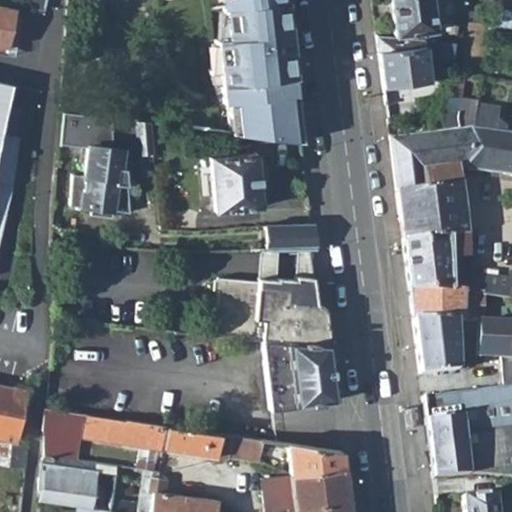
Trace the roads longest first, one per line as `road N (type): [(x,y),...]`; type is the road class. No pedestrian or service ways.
road 1 (secondary): [(327,0),(392,511)]
road 2 (residential): [(31,441),(56,0)]
